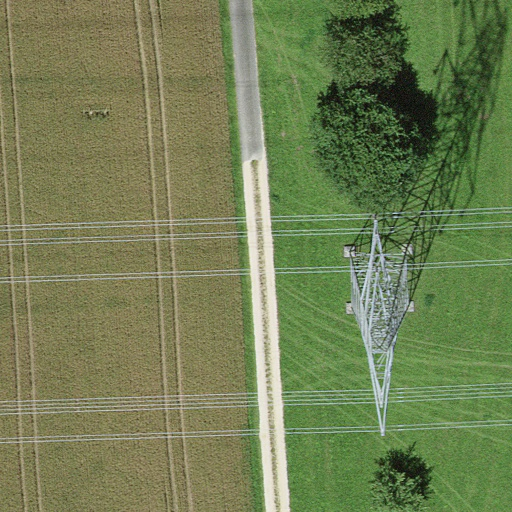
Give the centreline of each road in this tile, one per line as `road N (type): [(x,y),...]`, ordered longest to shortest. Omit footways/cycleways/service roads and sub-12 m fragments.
road 1 (track): [(282,511),(254,183)]
road 2 (track): [(239,0),(254,183)]
